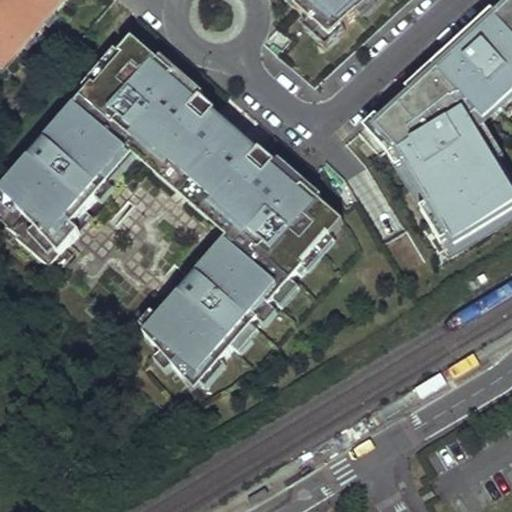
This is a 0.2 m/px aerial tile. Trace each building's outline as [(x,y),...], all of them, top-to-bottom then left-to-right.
[(0,0),(0,75),(65,0),(0,0)] [(288,0),(336,45),(383,0),(288,0)] [(397,161),(458,249),(511,221),(511,164),(492,136),(511,117),(511,1),(372,134),(397,161)] [(199,397),(347,229),(239,135),(134,45),(3,198),(6,201),(0,208),(0,223),(22,242),(20,244),(53,274),(86,237),(78,231),(115,190),(110,185),(141,150),(244,240),(222,266),(217,261),(148,340),(199,397)] [(126,383),(117,391),(126,402),(136,393),(126,383)] [(104,393),(67,427),(100,465),(138,430),(104,393)]
